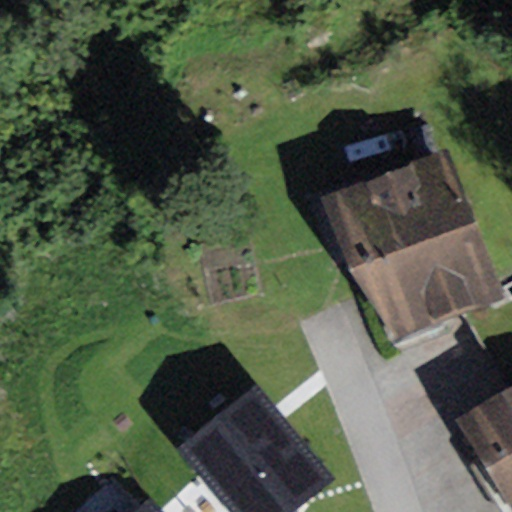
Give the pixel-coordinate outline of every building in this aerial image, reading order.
[(448,146),(321,198),(350,271),(396,339),(464,314),(506,298),(448,146)] [(506,298),(464,314),(509,389),(511,387),(511,302),(509,304),(506,298)] [(257,384),(178,448),(229,511),(293,511),(334,479),(257,384)] [(511,387),(509,389),(460,420),(511,504),(511,387)] [(161,511),(149,498),(133,511),(161,511)]
